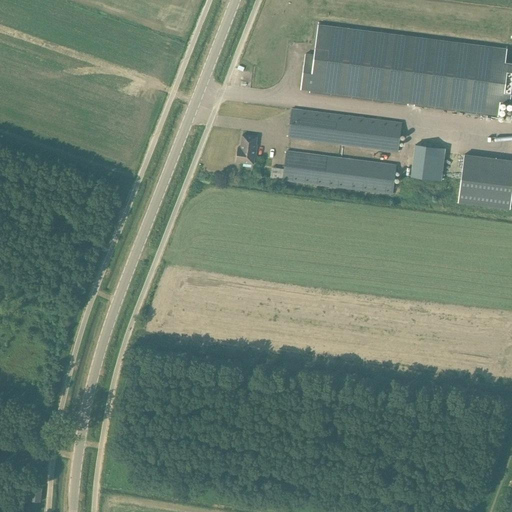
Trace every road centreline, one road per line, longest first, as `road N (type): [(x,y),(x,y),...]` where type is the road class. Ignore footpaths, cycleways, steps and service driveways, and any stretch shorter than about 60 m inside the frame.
road 1 (tertiary): [(71,511),(90,380),(236,0)]
road 2 (unknown): [(203,81),(415,104)]
